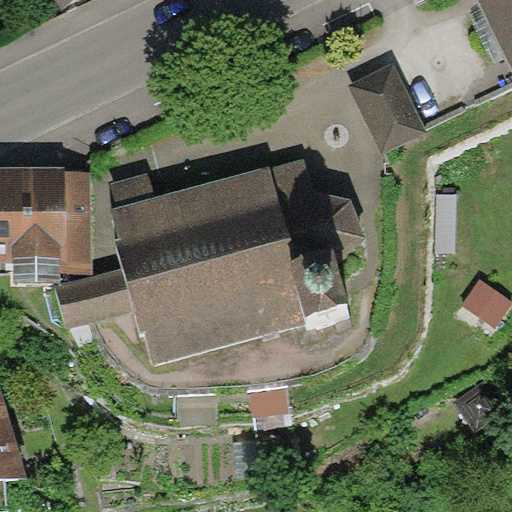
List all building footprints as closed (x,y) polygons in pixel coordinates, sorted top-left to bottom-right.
[(75,0),(88,15),(116,0),(75,0)] [(511,0),(466,0),(511,93),(511,0)] [(414,69),(362,96),(397,163),(449,136),(414,69)] [(305,162),(109,219),(119,245),(115,247),(123,273),(56,292),(69,333),(136,315),(152,366),(288,324),(294,342),(313,336),(310,328),(327,322),(330,332),(349,326),(335,286),(329,268),(358,243),(349,205),(318,201),(305,162)] [(92,180),(0,178),(0,255),(91,257),(92,180)] [(22,382),(0,385),(0,499),(39,494),(22,382)]
